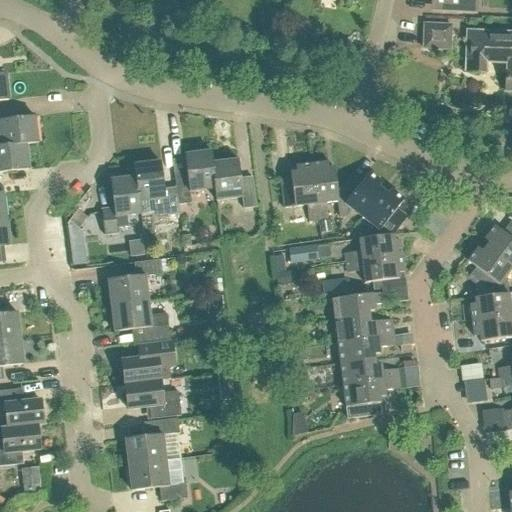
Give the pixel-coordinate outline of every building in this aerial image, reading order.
[(435,0),(435,11),(474,13),(475,0),(435,0)] [(452,52),(453,27),(424,26),(423,51),(452,52)] [(511,94),(511,35),(467,34),(466,74),(486,75),(486,59),(507,60),(506,94),(511,94)] [(5,76),(0,76),(0,102),(8,102),(5,76)] [(0,139),(1,149),(26,146),(37,145),(34,118),(0,122),(0,139)] [(26,146),(1,149),(0,149),(0,174),(29,171),(26,146)] [(178,207),(192,205),(190,194),(215,191),(212,165),(211,153),(185,157),(187,175),(174,177),(176,190),(178,207)] [(212,165),(215,191),(217,203),(242,200),(243,211),(255,210),(252,179),(239,180),(237,162),(212,165)] [(178,207),(176,190),(164,191),(161,164),(134,167),(136,179),(139,204),(154,202),(156,219),(166,218),(167,227),(180,225),(178,207)] [(338,203),(337,193),(334,169),(328,169),(327,164),(311,165),(318,221),(329,220),(327,204),(337,203),(338,203)] [(309,223),(318,221),(311,165),(296,167),(296,173),(290,174),(291,178),(280,179),(283,210),(307,207),(309,223)] [(362,218),(383,191),(379,188),(382,184),(369,174),(363,182),(352,174),(337,193),(338,203),(337,203),(339,219),(346,218),(352,210),(362,218)] [(140,216),(139,204),(136,179),(110,182),(113,209),(101,211),(104,237),(117,236),(117,229),(128,228),(127,218),(140,216)] [(366,239),(393,236),(393,235),(407,218),(397,210),(404,201),(391,191),(387,195),(383,191),(362,218),(372,226),(366,234),(366,239)] [(511,228),(506,236),(494,227),(484,240),(489,243),(485,248),(511,268),(511,228)] [(189,236),(182,237),(183,247),(190,246),(189,236)] [(346,264),(402,257),(400,241),(394,242),(393,236),(366,239),(359,240),(360,253),(345,255),(346,264)] [(291,266),(319,262),(317,246),(289,250),(291,266)] [(470,283),(488,297),(508,294),(507,281),(504,279),(511,269),(511,268),(485,248),(482,252),(478,248),(467,262),(479,271),(470,283)] [(285,270),(283,255),(273,256),(276,272),(285,270)] [(387,290),(406,288),(405,280),(404,280),(402,257),(346,264),(347,274),(363,273),(364,284),(372,283),(373,291),(380,290),(380,291),(387,290)] [(108,282),(111,308),(147,303),(144,278),(168,275),(174,274),(172,260),(166,261),(133,264),(135,279),(108,282)] [(279,287),(293,285),(291,273),(278,275),(279,287)] [(197,295),(220,293),(218,280),(195,282),(197,295)] [(381,295),(332,301),(335,322),(368,318),(368,312),(373,311),(373,305),(389,303),(388,294),(381,295)] [(471,321),(511,316),(511,306),(510,307),(508,294),(488,297),(474,298),(475,305),(469,305),(471,321)] [(220,298),(207,300),(209,312),(221,310),(220,298)] [(147,303),(111,308),(114,333),(141,330),(142,344),(169,341),(166,315),(149,317),(147,303)] [(0,342),(20,340),(17,314),(0,316),(0,342)] [(287,328),(298,327),(296,314),(286,315),(287,328)] [(511,316),(471,321),(473,337),(479,337),(480,342),(511,338),(511,327),(511,326),(511,316)] [(335,322),(338,344),(393,337),(391,320),(369,323),(368,318),(335,322)] [(207,352),(220,351),(219,337),(206,338),(207,352)] [(340,365),(374,361),(373,355),(378,354),(378,348),(394,346),(393,337),(338,344),(340,365)] [(20,340),(0,342),(0,368),(23,365),(20,340)] [(159,370),(174,368),(171,344),(136,348),(138,360),(121,362),(124,386),(160,382),(159,370)] [(290,371),(300,370),(300,360),(289,361),(290,371)] [(343,387),(398,380),(397,370),(380,372),(380,365),(375,366),(374,361),(340,365),(343,387)] [(511,366),(498,368),(500,379),(511,377),(511,366)] [(300,370),(290,371),(291,378),(306,376),(305,369),(300,370)] [(511,377),(500,379),(501,388),(511,386),(511,377)] [(400,389),(398,380),(343,387),(347,421),(389,416),(387,397),(384,398),(383,391),(400,389)] [(491,389),(500,388),(499,380),(490,381),(491,389)] [(160,382),(124,386),(127,412),(153,409),(155,421),(180,418),(177,393),(162,395),(160,382)] [(5,431),(36,427),(42,426),(39,400),(12,403),(11,391),(0,392),(0,418),(4,418),(5,431)] [(127,466),(164,462),(161,437),(177,435),(176,420),(150,423),(151,438),(124,441),(127,466)] [(0,431),(1,443),(0,442),(0,467),(16,466),(15,453),(39,450),(36,427),(5,431),(0,431)] [(164,462),(127,466),(131,492),(158,489),(160,503),(185,500),(184,486),(183,486),(179,461),(165,463),(164,462)] [(21,471),(24,496),(42,494),(39,469),(21,471)]
